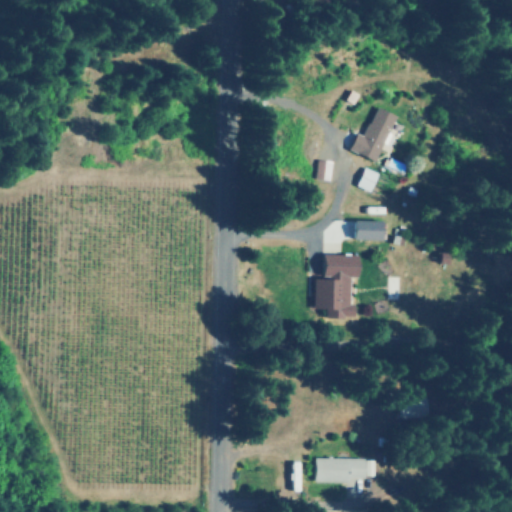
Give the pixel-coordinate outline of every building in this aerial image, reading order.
[(345,150),(373,161),(391,114),(372,106),(360,135),(352,132),(345,150)] [(327,161),(313,159),(311,179),(325,180),(327,161)] [(373,171),(359,167),(353,186),(367,191),(373,171)] [(348,239),(376,240),(377,221),(349,220),(348,239)] [(310,278),(309,308),(322,308),(322,317),(349,318),(349,304),(346,304),(346,277),(352,277),(353,255),(318,254),(318,278),(310,278)] [(360,458),(310,457),(310,481),(345,482),(345,477),(360,477),(360,458)]
